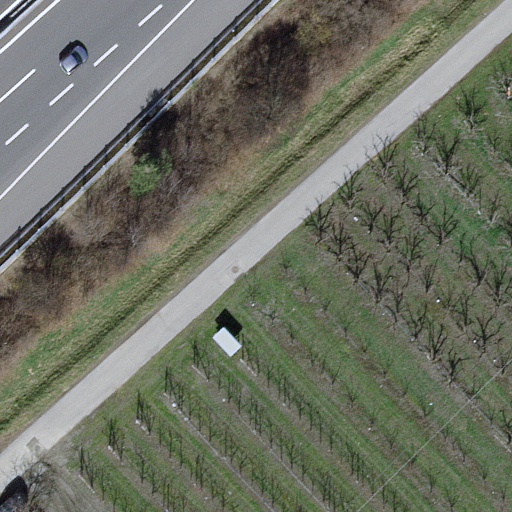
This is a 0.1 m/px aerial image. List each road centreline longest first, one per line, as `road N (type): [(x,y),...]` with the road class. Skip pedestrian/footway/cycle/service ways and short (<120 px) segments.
road 1 (track): [(511,11),(0,476)]
road 2 (motorway): [(0,101),(114,0)]
